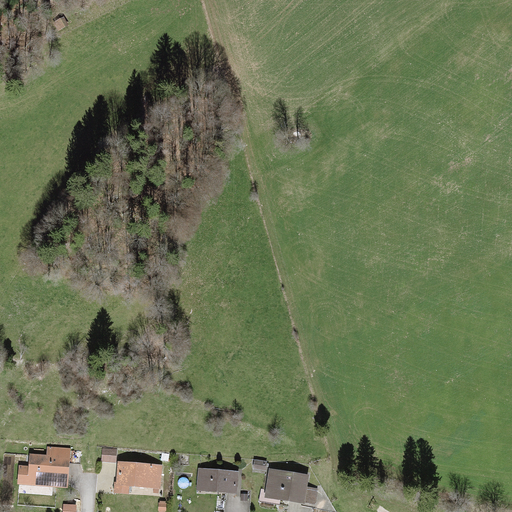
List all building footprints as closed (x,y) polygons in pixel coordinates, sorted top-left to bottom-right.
[(115,451),(101,450),(101,462),(115,463),(115,451)] [(18,465),(17,483),(67,486),(69,457),(28,454),(27,466),(18,465)] [(117,461),(115,491),(127,492),(128,485),(161,487),(163,464),(117,461)] [(237,473),(197,469),(196,488),(236,492),(237,473)] [(268,471),(265,495),(315,503),(317,489),(304,487),(306,477),(268,471)]
